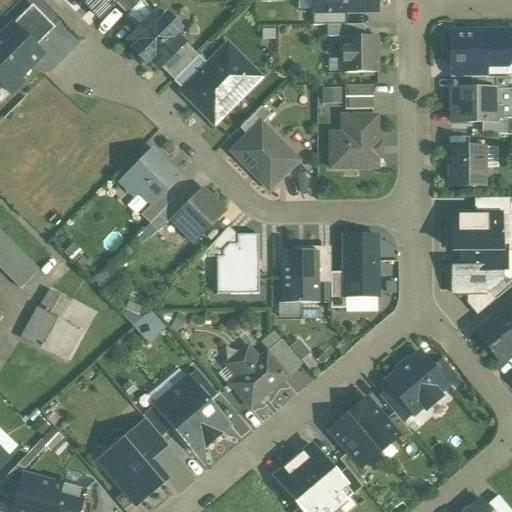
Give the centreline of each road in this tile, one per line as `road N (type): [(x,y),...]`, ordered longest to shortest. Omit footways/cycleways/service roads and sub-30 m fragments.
road 1 (residential): [(415,218),(275,212),(250,203),(152,105),(108,77)]
road 2 (residential): [(419,309),(179,511)]
road 3 (residential): [(410,5),(415,218)]
road 4 (residential): [(511,415),(419,309)]
